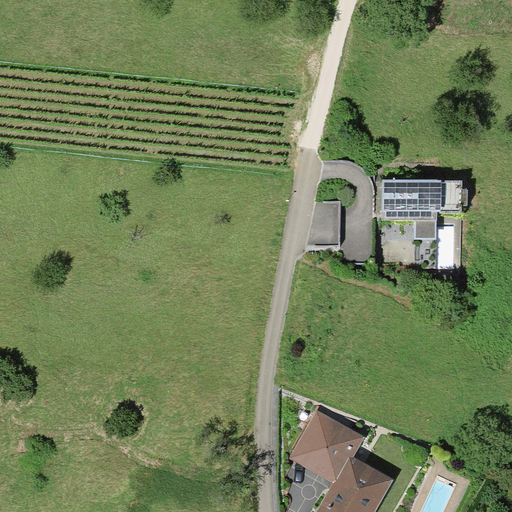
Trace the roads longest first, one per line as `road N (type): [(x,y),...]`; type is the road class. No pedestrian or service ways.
road 1 (residential): [(263,511),(261,420),(307,148)]
road 2 (track): [(307,148),(348,0)]
